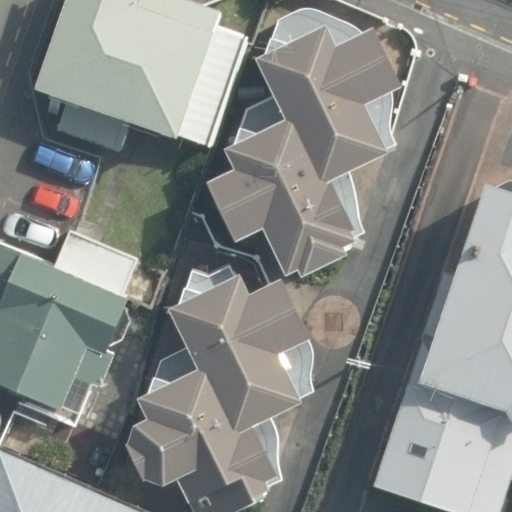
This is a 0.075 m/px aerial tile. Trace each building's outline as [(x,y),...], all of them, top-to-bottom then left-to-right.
[(72,0),(42,92),(67,101),(58,131),(120,153),(129,122),(176,138),(178,135),(211,146),(249,35),(218,25),(223,10),(193,0),(72,0)] [(394,90),(402,86),(372,27),(363,31),(358,26),(350,22),(324,11),(314,7),(305,7),(296,10),(287,15),(279,23),(272,35),(266,47),(264,54),(255,58),(273,96),(247,108),(234,144),(223,148),(233,168),(206,181),(235,242),(262,229),(285,276),(296,270),(301,278),(347,254),(346,252),(352,248),(349,242),(366,233),(360,209),(357,195),(353,182),(350,172),(398,145),(393,133),(392,128),(392,121),(393,110),(394,100),(394,90)] [(496,186),(485,182),(454,275),(444,271),(373,485),(452,511),(470,511),(501,511),(511,476),(511,178),(496,186)] [(54,266),(0,243),(0,384),(59,410),(60,405),(80,415),(93,384),(100,387),(119,343),(123,340),(132,320),(126,306),(130,298),(124,295),(139,260),(78,233),(70,229),(54,266)] [(231,263),(208,274),(193,268),(178,304),(169,308),(187,348),(162,359),(147,393),(137,397),(146,418),(133,424),(126,445),(143,479),(162,486),(177,479),(194,511),(235,511),(266,498),(264,492),(270,489),(269,486),(284,480),(280,459),(279,433),(273,417),(302,402),(300,398),(315,391),(313,380),(314,371),(315,357),(315,347),(310,337),(281,277),(249,292),(240,272),(236,274),(231,263)] [(147,511),(0,448),(0,511),(147,511)]
